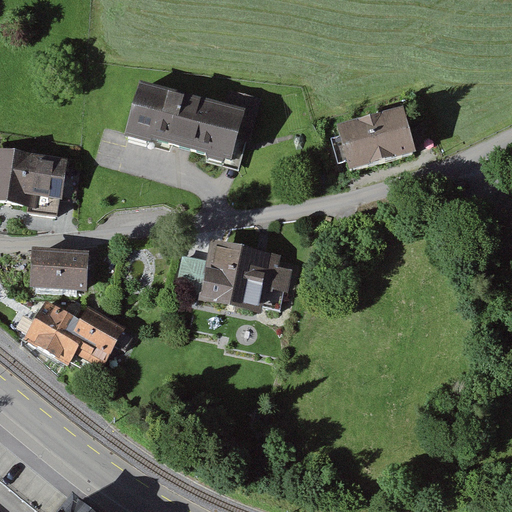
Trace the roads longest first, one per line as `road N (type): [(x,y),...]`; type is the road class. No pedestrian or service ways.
road 1 (residential): [(0,240),(113,239),(354,202),(511,139)]
road 2 (tertiary): [(0,386),(166,511)]
